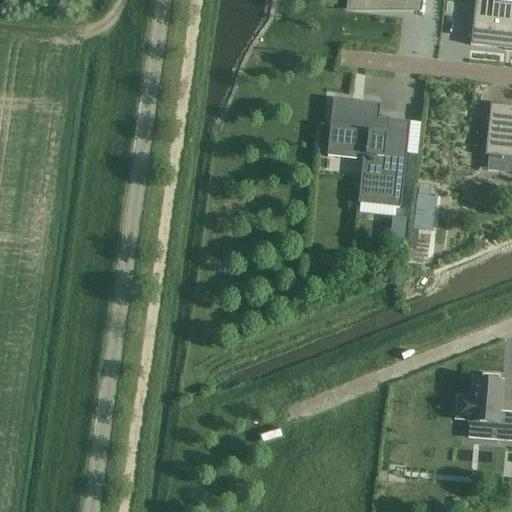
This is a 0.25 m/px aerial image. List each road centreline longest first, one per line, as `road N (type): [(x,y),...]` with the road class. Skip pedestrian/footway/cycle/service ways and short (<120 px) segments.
road 1 (tertiary): [(90,511),(166,0)]
road 2 (residential): [(511,328),(291,414)]
road 3 (residential): [(511,77),(342,58)]
